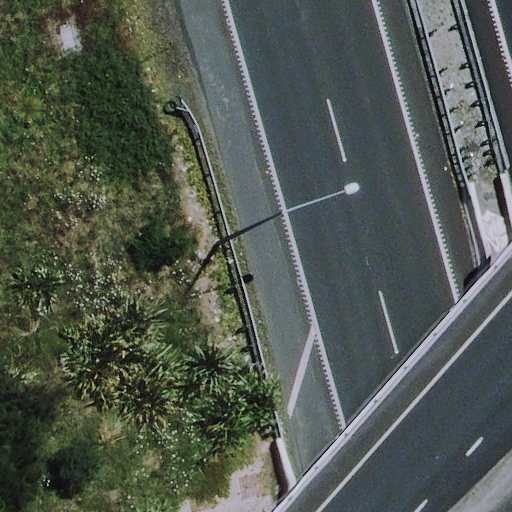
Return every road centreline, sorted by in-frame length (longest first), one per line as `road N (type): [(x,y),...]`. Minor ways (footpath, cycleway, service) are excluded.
road 1 (motorway): [(491,511),(346,0)]
road 2 (primary): [(375,511),(511,366)]
